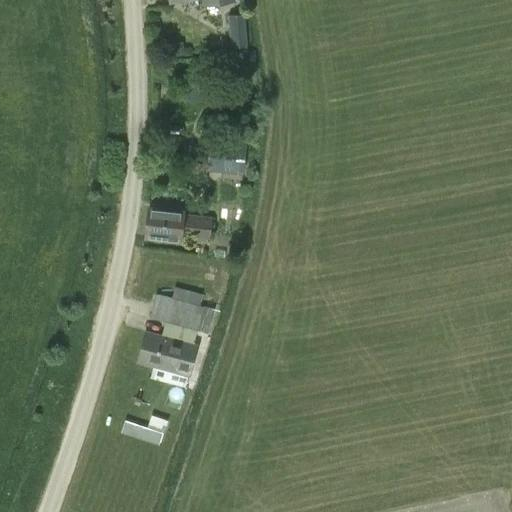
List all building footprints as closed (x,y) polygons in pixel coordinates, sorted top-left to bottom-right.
[(228,16),(231,48),(247,46),(243,14),(228,16)] [(187,40),(165,43),(167,56),(189,53),(187,40)] [(211,141),(207,171),(243,175),(246,145),(211,141)] [(181,242),(182,237),(209,240),(212,218),(184,215),(184,211),(148,207),(145,238),(181,242)] [(165,326),(153,323),(150,333),(146,332),(138,361),(154,366),(151,377),(186,387),(197,346),(193,345),(197,330),(209,333),(216,309),(156,294),(149,318),(166,322),(165,326)] [(125,421),(122,432),(159,444),(162,432),(163,433),(167,420),(152,415),(147,428),(125,421)]
